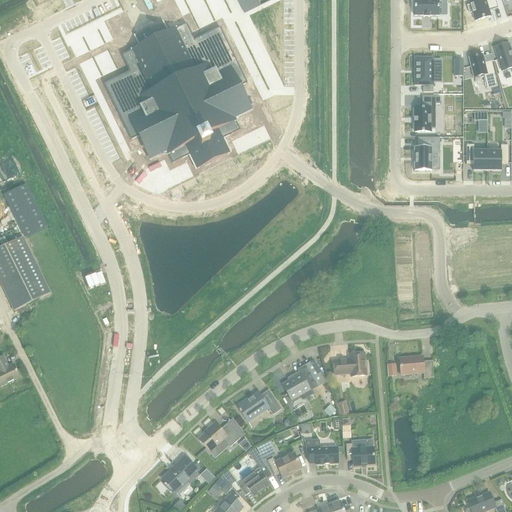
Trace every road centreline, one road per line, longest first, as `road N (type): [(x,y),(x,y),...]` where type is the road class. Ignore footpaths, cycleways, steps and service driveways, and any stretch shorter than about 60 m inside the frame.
road 1 (unclassified): [(129,469),(108,440),(120,312),(114,276),(8,51),(14,40),(98,0)]
road 2 (tertiary): [(129,469),(285,341),(334,326),(415,336),(499,308)]
road 3 (residential): [(395,40),(396,185),(511,192)]
road 4 (unknown): [(333,186),(325,171),(323,0)]
road 5 (residential): [(261,511),(325,480),(394,497),(435,492)]
